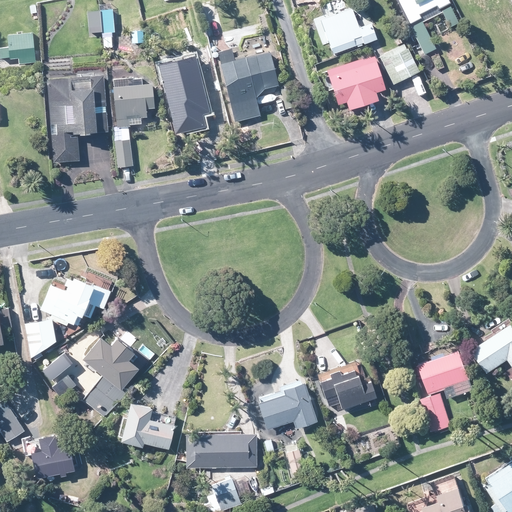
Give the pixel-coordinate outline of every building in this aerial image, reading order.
[(438,5),(440,9),(452,3),(450,0),(400,0),(403,6),(405,10),(427,54),(436,49),(438,49),(425,22),(421,14),(438,5)] [(453,5),(446,8),(449,16),(456,13),(453,5)] [(374,23),(371,24),(361,27),(354,8),(350,9),(323,20),(336,53),(366,41),(367,43),(378,39),(380,38),(374,23)] [(116,30),(115,24),(114,10),(102,11),(104,31),(114,31),(116,30)] [(91,32),(104,31),(102,11),(90,12),(91,32)] [(133,31),(133,42),(145,42),(145,31),(140,31),(134,31),(133,31)] [(21,56),(22,63),(36,62),(35,32),(10,34),(11,48),(3,48),(3,57),(21,56)] [(396,84),(418,73),(422,71),(410,48),(409,49),(406,44),(385,54),(381,56),(396,84)] [(262,115),(262,113),(258,97),(267,88),(281,85),(273,51),(236,60),(233,49),(221,52),(237,122),(248,119),(260,116),(262,115)] [(378,92),(383,91),(387,89),(377,56),(373,57),(366,59),(366,58),(362,59),(330,68),(341,104),(350,101),(352,109),(366,104),(381,100),(378,92)] [(202,128),(208,126),(205,114),(213,112),(200,61),(198,61),(179,66),(164,70),(162,70),(178,133),(198,129),(202,128)] [(326,61),(319,63),(321,71),(328,69),(326,61)] [(76,160),(81,160),(79,136),(72,137),(72,131),(76,131),(76,133),(109,131),(105,76),(102,76),(93,76),(50,79),(55,158),(55,162),(76,160)] [(152,108),(156,108),(154,84),(116,87),(119,126),(131,125),(131,118),(149,116),(149,112),(149,108),(152,108)] [(253,137),(251,130),(249,124),(237,127),(242,143),(254,139),(253,137)] [(131,166),(134,165),(131,139),(116,141),(119,167),(122,166),(131,166)] [(113,287),(80,273),(76,272),(76,274),(74,277),(69,275),(67,282),(70,283),(69,285),(64,283),(63,285),(53,281),(42,307),(53,311),(67,317),(67,316),(80,321),(83,314),(79,312),(81,309),(86,311),(91,299),(100,303),(105,305),(110,294),(113,287)] [(0,340),(6,340),(3,323),(13,322),(10,306),(1,308),(0,305),(0,340)] [(41,349),(57,339),(54,316),(51,317),(29,320),(27,320),(32,355),(33,354),(41,349)] [(511,322),(482,341),(475,345),(489,367),(491,370),(503,362),(510,357),(511,359),(511,322)] [(105,414),(109,409),(127,387),(124,385),(141,364),(130,355),(137,347),(133,343),(138,337),(128,329),(122,336),(120,333),(114,340),(104,332),(85,355),(106,371),(85,396),(84,398),(97,408),(104,414),(105,414)] [(141,343),(135,350),(149,361),(155,354),(141,343)] [(422,361),(432,389),(447,384),(450,395),(476,387),(463,347),(422,361)] [(69,364),(60,353),(40,368),(49,379),(69,364)] [(378,393),(373,378),(365,380),(361,370),(358,371),(357,366),(343,371),(342,367),(333,370),(334,374),(322,378),(331,403),(342,400),(344,404),(374,394),(378,393)] [(61,393),(70,385),(62,377),(60,379),(54,385),(61,393)] [(297,425),(319,418),(306,378),(286,385),(287,390),(260,399),(269,427),(295,418),(297,425)] [(433,394),(423,396),(433,430),(452,424),(443,391),(433,394)] [(0,426),(8,440),(26,429),(6,397),(0,400),(0,426)] [(177,421),(176,421),(152,415),(154,406),(154,403),(133,398),(129,414),(124,435),(123,438),(144,443),(146,438),(168,443),(171,444),(177,421)] [(156,410),(158,412),(161,411),(163,409),(163,405),(161,404),(157,404),(155,406),(156,410)] [(113,422),(120,415),(114,410),(107,417),(109,418),(113,422)] [(258,465),(258,438),(258,431),(243,431),(234,431),(226,431),(188,431),(188,465),(214,464),(258,465)] [(61,470),(77,466),(71,440),(55,444),(54,438),(42,440),(43,447),(33,449),(35,461),(38,474),(49,472),(54,471),(61,470)] [(268,450),(275,448),(272,438),(265,440),(268,450)] [(293,470),(305,467),(301,446),(298,447),(288,450),(293,470)] [(511,460),(491,474),(494,477),(491,479),(486,482),(487,484),(505,511),(511,507),(511,460)] [(214,466),(214,476),(224,475),(223,465),(214,466)] [(261,484),(264,494),(275,490),(272,481),(270,482),(266,470),(258,473),(262,484),(261,484)] [(209,511),(213,511),(243,502),(234,476),(227,479),(213,484),(216,491),(211,493),(208,494),(210,500),(204,501),(206,508),(208,507),(209,511)] [(467,491),(466,486),(465,482),(463,483),(443,490),(445,497),(426,504),(429,510),(424,511),(477,511),(473,499),(471,500),(467,491)] [(254,497),(263,494),(261,485),(255,487),(257,491),(253,492),(254,497)] [(177,500),(184,500),(184,492),(171,491),(168,511),(174,511),(176,503),(177,500)] [(379,511),(375,501),(357,507),(358,511),(379,511)]
